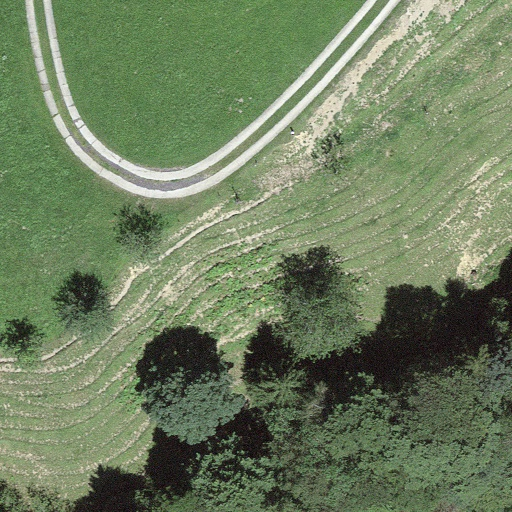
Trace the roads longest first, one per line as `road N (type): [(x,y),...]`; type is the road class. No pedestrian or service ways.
road 1 (track): [(383,0),(243,146),(179,185),(120,173),(67,124),(40,0)]
road 2 (track): [(179,185),(255,179),(340,150),(511,24)]
